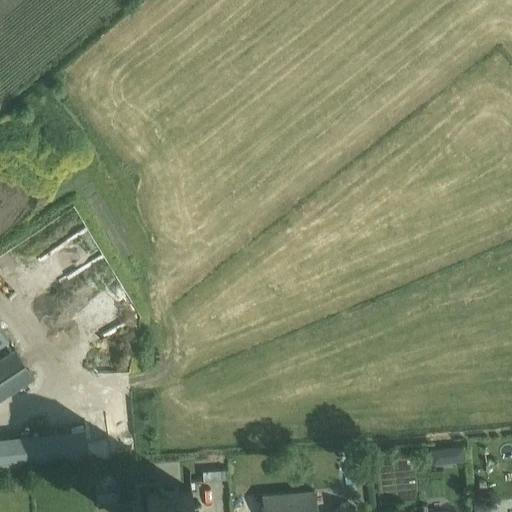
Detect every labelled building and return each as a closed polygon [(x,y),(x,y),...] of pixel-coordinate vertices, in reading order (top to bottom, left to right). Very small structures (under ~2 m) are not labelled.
[(0,344),(8,340),(0,327),(0,344)] [(0,358),(0,398),(33,377),(15,348),(0,358)] [(0,459),(1,466),(89,454),(85,423),(0,434),(0,459)] [(143,511),(194,511),(192,489),(142,493),(143,511)] [(264,511),(316,511),(315,490),(263,494),(264,511)]
